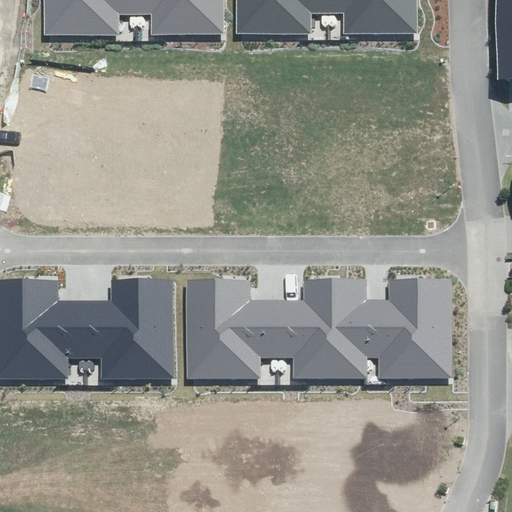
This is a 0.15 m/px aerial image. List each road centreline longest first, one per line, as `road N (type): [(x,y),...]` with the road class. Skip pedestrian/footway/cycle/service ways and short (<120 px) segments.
road 1 (residential): [(0,238),(479,236)]
road 2 (residential): [(479,236),(486,386)]
road 3 (residential): [(486,386),(483,428),(454,511)]
road 4 (residential): [(472,114),(479,236)]
